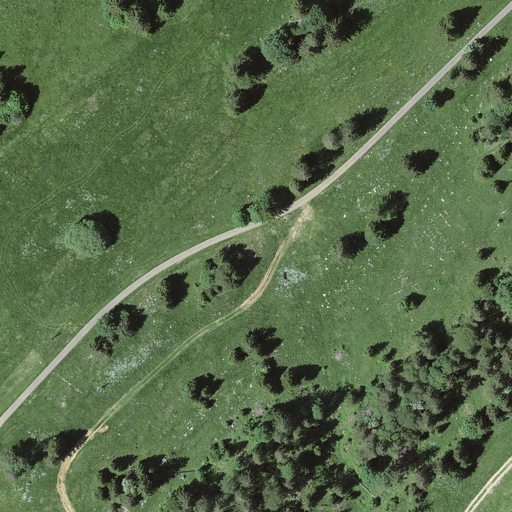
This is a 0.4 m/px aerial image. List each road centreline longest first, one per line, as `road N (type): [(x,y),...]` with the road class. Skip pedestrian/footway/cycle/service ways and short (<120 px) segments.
road 1 (track): [(69,511),(63,468),(83,436),(211,325),(278,309),(305,290),(313,251),(306,198)]
road 2 (track): [(306,198),(133,286),(0,422)]
road 3 (track): [(511,5),(306,198)]
